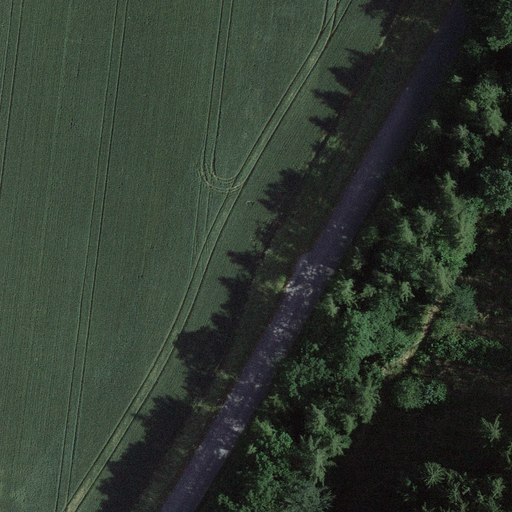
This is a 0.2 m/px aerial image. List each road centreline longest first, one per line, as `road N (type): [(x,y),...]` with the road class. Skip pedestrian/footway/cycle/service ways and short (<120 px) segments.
road 1 (tertiary): [(181,511),(472,0)]
road 2 (track): [(294,314),(309,210),(415,0)]
